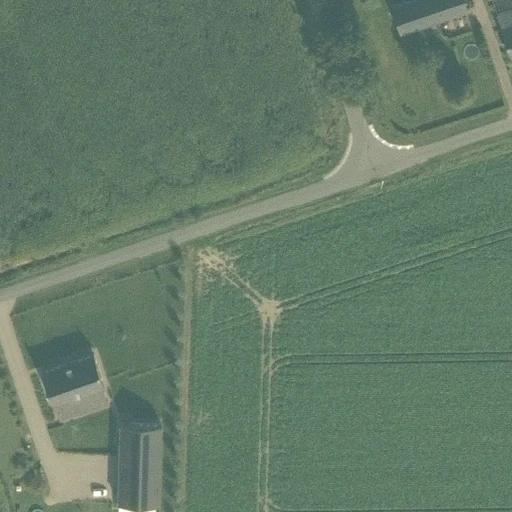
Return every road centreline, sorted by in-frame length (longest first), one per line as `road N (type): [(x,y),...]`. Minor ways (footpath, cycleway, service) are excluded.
road 1 (unclassified): [(0,307),(368,178)]
road 2 (unclassified): [(368,178),(313,0)]
road 3 (unclassified): [(368,178),(511,135)]
